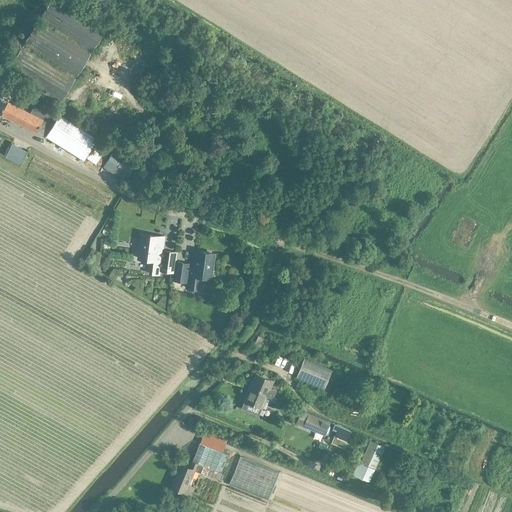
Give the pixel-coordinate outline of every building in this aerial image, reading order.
[(70,0),(47,0),(5,68),(59,102),(107,23),(70,0)] [(196,53),(182,44),(172,59),(187,69),(196,53)] [(0,114),(36,133),(43,136),(50,124),(43,120),(0,97),(2,94),(0,93),(0,114)] [(59,115),(45,137),(83,161),(97,138),(59,115)] [(95,163),(99,156),(106,146),(99,141),(87,158),(95,163)] [(12,142),(7,153),(22,159),(27,149),(12,142)] [(141,160),(151,168),(158,160),(144,147),(136,156),(141,160)] [(114,150),(103,166),(125,180),(136,164),(114,150)] [(131,182),(143,190),(150,179),(155,182),(159,174),(151,168),(141,160),(134,169),(137,172),(131,182)] [(161,271),(173,273),(174,266),(175,266),(175,261),(176,261),(177,252),(162,250),(164,241),(157,240),(157,236),(142,234),(139,258),(151,260),(149,274),(161,275),(161,271)] [(197,255),(195,255),(191,255),(190,263),(176,261),(175,261),(175,266),(174,266),(173,273),(173,275),(186,277),(185,288),(197,290),(199,276),(210,278),(213,253),(198,251),(197,255)] [(258,336),(255,344),(265,349),(269,340),(258,336)] [(296,377),(324,389),(332,369),(304,358),(296,377)] [(249,386),(274,397),(276,391),(270,388),(274,380),(256,373),(253,380),(252,380),(249,386)] [(258,414),(261,408),(262,408),(266,398),(272,400),(274,397),(249,386),(245,397),(246,397),(244,401),(245,401),(242,407),(258,414)] [(330,423),(309,415),(304,425),(325,434),(330,423)] [(332,428),(337,430),(334,435),(347,441),(352,429),(335,422),(332,428)] [(353,474),(363,478),(369,481),(375,468),(384,447),(371,441),(361,462),(359,461),(353,474)] [(200,442),(192,461),(209,468),(221,472),(228,454),(200,442)] [(240,455),(229,484),(268,498),(279,469),(240,455)] [(192,461),(189,468),(180,465),(171,486),(185,492),(194,470),(201,473),(201,472),(207,475),(209,468),(192,461)]
